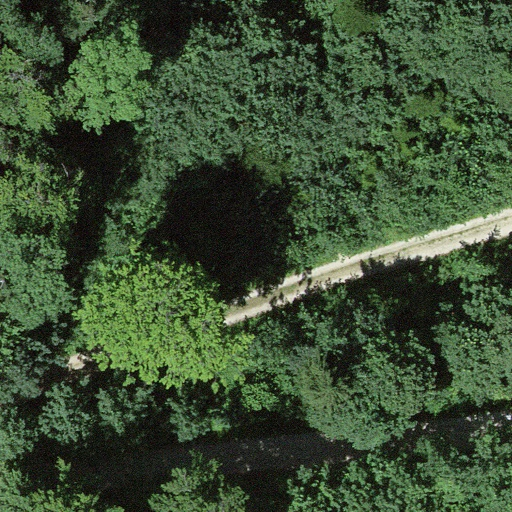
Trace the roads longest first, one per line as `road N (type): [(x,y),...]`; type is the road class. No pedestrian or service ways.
road 1 (track): [(511,219),(0,390)]
road 2 (track): [(511,428),(0,481)]
road 3 (track): [(0,44),(75,38),(221,0)]
